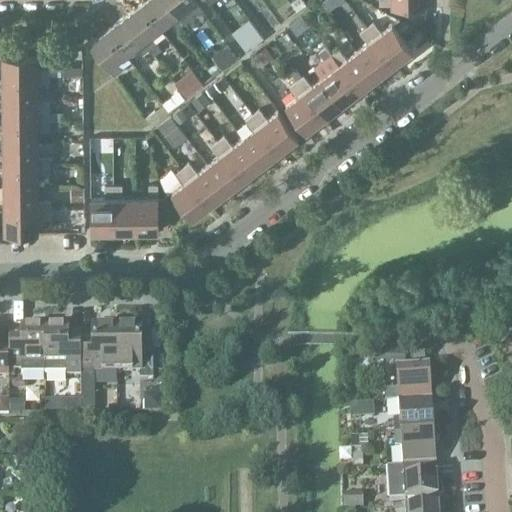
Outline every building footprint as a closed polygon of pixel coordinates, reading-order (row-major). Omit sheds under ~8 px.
[(177,27),(183,22),(166,0),(144,0),(142,2),(160,27),(170,19),(177,27)] [(187,28),(188,28),(193,23),(189,18),(190,17),(184,9),(195,0),(194,0),(166,0),(183,22),(187,28)] [(302,0),(292,0),(290,2),(297,11),(306,4),(302,0)] [(153,56),(154,55),(161,50),(156,43),(150,35),(160,27),(142,2),(124,15),(149,48),(148,49),(153,56)] [(142,53),(148,49),(149,48),(124,15),(107,29),(126,53),(136,45),(142,53)] [(308,27),(301,17),(288,27),(295,37),(308,27)] [(246,52),(263,39),(263,38),(248,19),(231,32),(245,51),(246,52)] [(400,20),(393,24),(401,35),(412,27),(400,20)] [(366,27),(394,63),(412,50),(401,35),(393,24),(392,23),(381,31),(373,21),(366,27)] [(377,77),(394,63),(366,27),(359,32),(367,42),(356,50),(377,77)] [(115,61),(126,53),(107,29),(89,42),(114,75),(122,69),(115,61)] [(288,32),(281,37),(289,47),(295,42),(288,32)] [(226,44),(210,56),(221,69),(237,57),(226,44)] [(265,47),(255,54),(263,64),(272,57),(265,47)] [(377,77),(356,50),(346,58),(338,48),(331,53),(359,90),(377,77)] [(342,103),(359,90),(331,53),(324,59),(332,69),(321,77),(342,103)] [(3,77),(49,77),(49,68),(36,68),(36,54),(3,54),(3,77)] [(212,60),(205,66),(213,76),(220,70),(212,60)] [(82,67),(61,67),(61,77),(82,77),(82,67)] [(192,69),(184,75),(194,89),(202,83),(192,69)] [(342,103),(321,77),(311,85),(303,75),(296,80),(324,117),(342,103)] [(3,99),(37,99),(37,85),(57,85),(57,77),(49,77),(3,77),(3,99)] [(306,131),(324,117),(296,80),(290,85),(297,95),(286,104),(306,131)] [(215,82),(207,88),(212,96),(221,89),(215,82)] [(201,93),(189,102),(194,110),(207,100),(201,93)] [(172,95),(163,102),(169,110),(178,103),(172,95)] [(3,121),(49,121),(49,112),(37,112),(37,99),(3,99),(3,121)] [(252,114),(280,150),(298,137),(278,110),(267,118),(259,108),(252,114)] [(154,109),(145,116),(151,124),(160,117),(154,109)] [(180,109),(171,116),(177,124),(186,116),(180,109)] [(263,164),(280,150),(252,114),(245,119),(253,129),(242,137),(263,164)] [(172,147),(186,136),(177,124),(171,116),(157,126),(164,136),(172,147)] [(3,143),(37,143),(37,129),(50,129),(49,121),(3,121),(3,143)] [(263,164),(242,137),(232,145),(224,135),(217,140),(245,177),(263,164)] [(228,190),(245,177),(217,140),(211,146),(218,156),(207,164),(228,190)] [(4,165),(50,165),(50,156),(37,156),(37,143),(3,143),(4,165)] [(189,162),(183,167),(210,204),(228,190),(207,164),(197,172),(189,162)] [(4,187),(38,187),(38,173),(50,173),(50,165),(4,165),(4,187)] [(210,204),(183,167),(182,167),(175,172),(183,182),(172,191),(192,218),(210,204)] [(135,197),(136,231),(158,230),(157,184),(148,184),(149,197),(135,197)] [(91,231),(114,231),(113,185),(105,185),(105,197),(91,197),(91,231)] [(122,185),(113,185),(114,231),(136,231),(135,197),(122,197),(122,185)] [(85,186),(72,186),(72,199),(85,198),(85,186)] [(4,209),(50,208),(50,200),(38,200),(38,187),(4,187),(4,209)] [(50,208),(4,209),(4,232),(38,231),(38,217),(50,217),(50,208)] [(67,377),(81,377),(81,357),(81,331),(68,331),(68,325),(45,326),(45,374),(45,378),(67,377)] [(94,373),(117,373),(117,325),(93,325),(93,357),(81,357),(81,377),(81,395),(90,395),(90,381),(94,381),(94,373)] [(117,325),(117,373),(140,373),(140,381),(153,381),(153,357),(141,357),(141,325),(117,325)] [(21,374),(45,374),(45,326),(21,326),(21,332),(9,332),(9,372),(21,372),(21,374)] [(0,377),(8,377),(8,349),(0,348),(0,377)] [(389,350),(389,363),(405,363),(405,350),(389,350)] [(203,372),(218,371),(218,358),(203,358),(203,372)] [(398,403),(431,400),(429,367),(396,370),(397,390),(384,391),(385,403),(398,403)] [(148,396),(141,402),(141,412),(157,412),(157,396),(148,396)] [(0,400),(0,415),(9,415),(9,400),(0,400)] [(394,435),(434,433),(431,400),(398,403),(399,419),(393,421),(394,435)] [(81,401),(63,401),(63,413),(81,413),(81,401)] [(24,403),(10,403),(10,415),(24,415),(24,403)] [(361,405),(351,406),(351,419),(362,418),(361,405)] [(402,467),(436,465),(434,433),(394,435),(395,448),(401,450),(402,467)] [(368,451),(367,438),(350,439),(350,452),(368,451)] [(405,500),(438,498),(436,465),(402,467),(404,484),(397,486),(398,500),(405,499),(405,500)] [(31,484),(20,484),(20,495),(31,495),(31,484)]
